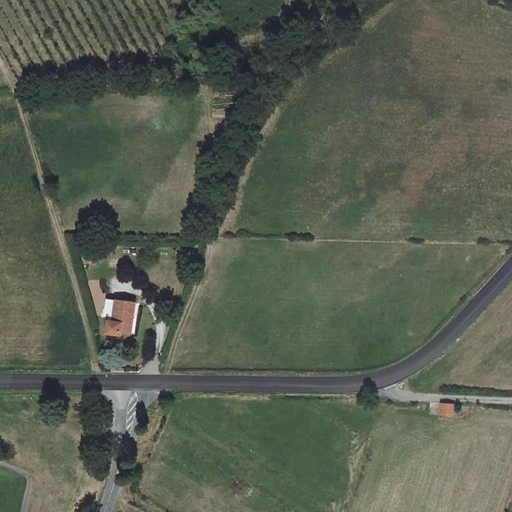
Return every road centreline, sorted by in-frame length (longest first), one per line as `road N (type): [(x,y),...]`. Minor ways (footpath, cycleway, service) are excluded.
road 1 (secondary): [(511,269),(446,340),(374,382),(141,385)]
road 2 (track): [(329,0),(274,59),(220,72),(10,87)]
road 3 (track): [(98,385),(10,87)]
road 4 (secondary): [(141,385),(0,384)]
road 5 (tertiary): [(103,511),(141,385)]
